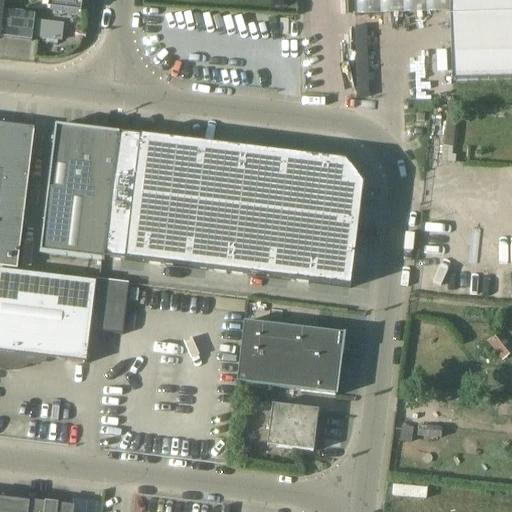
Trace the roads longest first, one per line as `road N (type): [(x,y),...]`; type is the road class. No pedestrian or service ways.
road 1 (residential): [(360,496),(400,197),(387,148),(345,124),(110,94)]
road 2 (residential): [(0,455),(360,496)]
